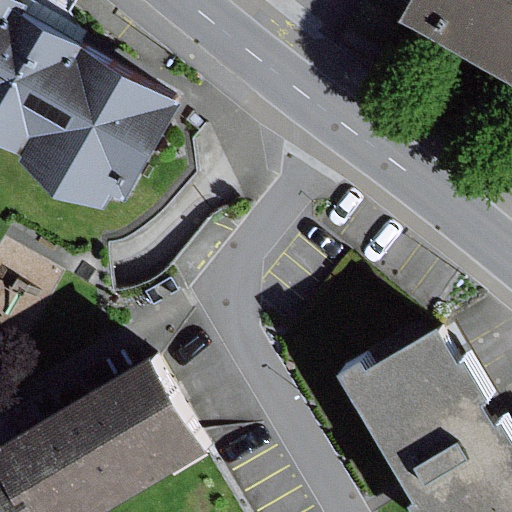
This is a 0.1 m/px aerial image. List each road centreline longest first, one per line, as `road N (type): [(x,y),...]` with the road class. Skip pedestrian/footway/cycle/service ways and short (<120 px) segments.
road 1 (residential): [(342,126),(240,258),(230,292),(235,330),(343,511)]
road 2 (residential): [(342,126),(511,256)]
road 3 (residential): [(184,0),(342,126)]
